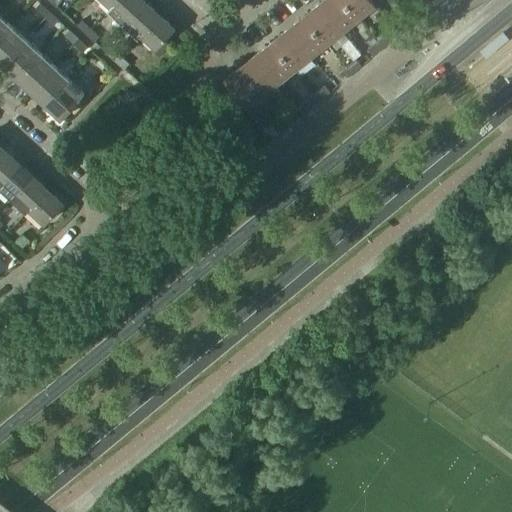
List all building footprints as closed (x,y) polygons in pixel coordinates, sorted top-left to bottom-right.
[(142,0),(116,0),(111,6),(107,10),(122,23),(143,0),(142,0)] [(143,0),(122,23),(137,37),(141,34),(141,33),(158,14),(143,0)] [(344,0),(323,0),(321,2),(343,31),(359,18),(344,0)] [(371,0),(344,0),(359,18),(375,5),(371,0)] [(321,2),(304,16),(326,44),(343,31),(321,2)] [(35,9),(44,17),(49,12),(40,3),(35,9)] [(58,20),(49,12),(44,17),(53,25),(58,20)] [(0,14),(0,35),(11,24),(0,14)] [(174,29),(158,14),(141,33),(141,34),(156,48),(153,51),(158,57),(172,42),(166,37),(174,29)] [(304,16),(288,28),(311,56),(326,44),(304,16)] [(76,25),(85,34),(90,28),(82,20),(76,25)] [(11,24),(0,35),(0,62),(1,64),(25,38),(11,24)] [(99,37),(90,28),(85,34),(94,42),(99,37)] [(288,28),(271,41),(294,70),(311,56),(288,28)] [(79,39),(69,30),(64,36),(74,44),(79,39)] [(387,33),(377,41),(382,48),(392,40),(387,33)] [(25,38),(1,64),(16,77),(40,51),(25,38)] [(87,47),(79,39),(74,44),(82,52),(87,47)] [(271,41),(256,54),(278,82),(294,70),(271,41)] [(373,56),(382,48),(377,41),(367,49),(373,56)] [(106,53),(115,61),(120,56),(111,47),(106,53)] [(40,51),(16,77),(31,91),(55,65),(40,51)] [(256,54),(240,66),(263,95),(278,82),(256,54)] [(129,64),(120,56),(115,61),(124,69),(129,64)] [(355,59),(345,67),(351,74),(361,66),(355,59)] [(55,65),(31,91),(45,104),(69,78),(55,65)] [(246,108),(263,95),(240,66),(224,79),(246,108)] [(101,76),(107,82),(115,73),(109,67),(101,76)] [(341,82),(351,74),(345,67),(336,75),(341,82)] [(69,78),(45,104),(61,118),(81,96),(84,92),(69,78)] [(324,85),(314,93),(320,100),(329,92),(324,85)] [(310,108),(320,100),(314,93),(304,101),(310,108)] [(292,111),(283,119),(288,126),(298,118),(292,111)] [(279,134),(288,126),(283,119),(273,127),(279,134)] [(2,148),(0,150),(0,180),(17,162),(2,148)] [(32,176),(17,162),(0,180),(0,188),(11,199),(32,176)] [(47,189),(32,176),(11,199),(26,212),(29,208),(47,189)] [(62,204),(47,189),(29,208),(44,223),(62,204)] [(23,236),(15,245),(20,250),(28,241),(23,236)]
